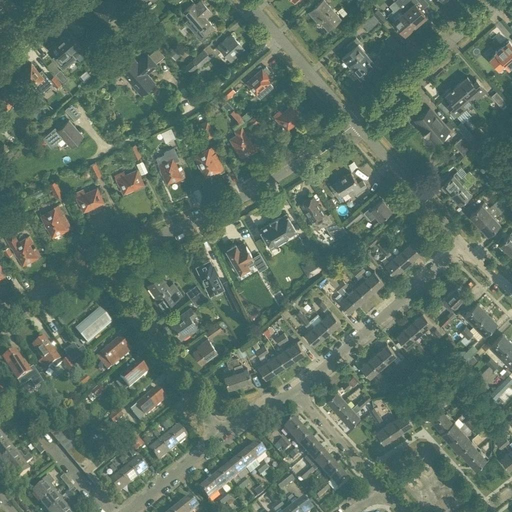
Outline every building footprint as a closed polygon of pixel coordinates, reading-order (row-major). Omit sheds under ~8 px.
[(110,0),(109,1),(108,0),(104,0),(94,8),(106,22),(113,17),(120,26),(129,19),(113,0),(110,0)] [(205,35),(214,27),(206,17),(212,12),(201,0),(199,0),(195,4),(194,2),(183,12),(205,35)] [(328,30),(341,18),(324,0),(322,0),(309,12),(318,22),(320,20),(328,30)] [(394,0),(395,1),(416,25),(426,16),(415,3),(418,0),(402,0),(403,0),(402,0),(394,0)] [(405,34),(416,25),(395,1),(390,6),(394,10),(388,15),(397,25),(396,25),(397,26),(397,25),(405,34)] [(381,23),(386,18),(377,8),(372,12),(381,23)] [(145,21),(151,17),(145,9),(139,13),(145,21)] [(368,30),(378,21),(371,13),(361,22),(368,30)] [(140,28),(145,23),(137,14),(132,19),(140,28)] [(76,37),(70,30),(60,38),(76,57),(79,54),(75,48),(82,42),(78,36),(76,37)] [(231,60),(245,48),(232,34),(218,45),(231,60)] [(395,49),(399,45),(390,34),(385,39),(395,49)] [(76,57),(60,38),(50,47),(56,54),(53,58),(62,69),(76,57)] [(150,50),(156,45),(150,38),(144,43),(150,50)] [(352,68),(367,55),(358,45),(361,43),(356,38),(346,46),(350,51),(342,58),(343,58),(344,57),(348,62),(348,63),(352,68)] [(90,44),(96,52),(101,48),(95,40),(90,44)] [(511,55),(511,44),(508,40),(495,52),(496,53),(490,58),(499,69),(505,63),(504,62),(511,55)] [(175,59),(182,53),(175,45),(168,52),(175,59)] [(200,67),(210,57),(203,49),(192,59),(200,67)] [(156,64),(148,55),(138,63),(135,60),(124,69),(135,82),(133,84),(141,93),(154,82),(146,73),(156,64)] [(373,61),(367,55),(352,68),(361,78),(360,78),(361,79),(373,68),(374,70),(383,62),(378,57),(373,61)] [(119,57),(113,62),(117,67),(124,62),(119,57)] [(191,71),(197,66),(192,60),(185,65),(191,71)] [(40,93),(52,82),(49,79),(41,69),(39,71),(32,62),(22,71),(28,78),(25,81),(30,86),(32,84),(40,93)] [(273,86),(267,79),(269,77),(268,76),(271,73),(266,67),(263,70),(262,69),(247,83),(260,98),(273,86)] [(63,83),(68,80),(66,78),(67,77),(60,69),(55,74),(63,83)] [(58,88),(62,85),(60,83),(61,83),(55,75),(49,79),(52,82),(55,87),(56,86),(58,88)] [(474,84),(471,80),(467,76),(456,85),(469,100),(475,95),(478,98),(486,91),(476,79),(477,81),(474,84)] [(7,107),(17,99),(6,85),(0,89),(0,99),(2,101),(0,102),(0,103),(4,108),(6,106),(7,107)] [(236,91),(229,85),(220,93),(226,100),(236,91)] [(469,100),(456,85),(453,88),(453,87),(451,89),(445,94),(452,102),(449,105),(447,104),(457,116),(466,109),(463,105),(469,100)] [(500,106),(505,102),(496,91),(491,96),(500,106)] [(38,118),(42,114),(24,92),(19,96),(38,118)] [(234,109),(227,101),(222,105),(226,110),(228,108),(232,111),(229,114),(237,124),(243,119),(234,109)] [(75,120),(81,115),(71,104),(65,109),(75,120)] [(304,116),(293,105),(282,115),(279,111),(273,116),(281,125),(282,124),(288,130),(304,116)] [(438,140),(449,131),(429,108),(416,120),(420,125),(418,126),(428,137),(432,133),(438,140)] [(245,121),(252,115),(248,111),(242,116),(245,121)] [(252,127),(260,120),(256,116),(248,123),(252,127)] [(0,127),(4,132),(8,128),(9,129),(9,128),(0,117),(0,127)] [(261,128),(269,120),(267,118),(259,125),(261,128)] [(84,136),(69,120),(58,130),(55,127),(43,138),(51,147),(63,137),(71,147),(84,136)] [(207,139),(215,135),(207,120),(199,124),(207,139)] [(449,120),(445,123),(451,129),(454,126),(449,120)] [(456,126),(464,135),(468,140),(473,146),(478,142),(473,136),(473,135),(461,121),(456,126)] [(177,124),(171,128),(174,135),(181,131),(177,124)] [(252,144),(242,127),(236,131),(238,135),(231,139),(241,157),(249,153),(249,154),(259,149),(255,142),(252,144)] [(166,143),(176,138),(171,128),(161,132),(166,143)] [(463,155),(474,146),(473,146),(468,140),(464,135),(453,144),(463,155)] [(135,159),(141,156),(135,143),(129,146),(135,159)] [(215,161),(212,155),(215,153),(212,147),(195,156),(206,177),(213,173),(214,174),(224,169),(219,159),(215,161)] [(477,152),(478,151),(474,147),(473,148),(462,158),(466,162),(477,152)] [(178,167),(173,157),(159,163),(168,183),(175,179),(176,180),(186,176),(183,169),(181,166),(178,167)] [(95,177),(102,174),(96,162),(89,165),(95,177)] [(144,184),(137,170),(124,176),(122,172),(115,175),(120,185),(121,185),(124,192),(144,184)] [(454,174),(442,184),(444,186),(442,187),(446,193),(448,191),(451,194),(472,175),(469,171),(461,177),(456,171),(453,173),(454,174)] [(359,183),(352,172),(335,182),(335,183),(331,185),(338,197),(342,194),(346,200),(367,186),(363,180),(359,183)] [(460,204),(471,194),(467,189),(472,184),(471,183),(476,179),(472,175),(451,194),(460,204)] [(490,185),(495,180),(491,176),(486,181),(490,185)] [(56,198),(63,194),(56,180),(49,184),(56,198)] [(104,202),(97,188),(83,194),(82,190),(75,193),(80,203),(81,203),(84,211),(104,202)] [(505,193),(500,197),(505,202),(503,203),(502,202),(500,204),(504,208),(511,201),(505,193)] [(330,223),(324,213),(313,196),(301,204),(312,221),(311,225),(313,228),(317,229),(321,227),(321,225),(325,226),(335,240),(345,233),(336,219),(330,223)] [(484,202),(470,215),(479,225),(491,213),(497,208),(500,212),(504,208),(500,204),(502,202),(503,203),(505,202),(500,197),(489,207),(484,202)] [(331,198),(327,200),(332,207),(336,205),(331,198)] [(391,210),(383,200),(383,199),(372,209),(370,207),(364,212),(371,220),(376,215),(380,220),(392,210),(391,209),(391,210)] [(61,233),(64,232),(72,227),(59,203),(54,206),(55,208),(42,216),(53,236),(60,232),(61,233)] [(488,235),(501,224),(495,217),(500,212),(497,208),(491,213),(479,225),(488,235)] [(347,228),(363,214),(359,210),(344,223),(347,228)] [(260,229),(270,246),(290,234),(290,235),(296,231),(286,214),(279,218),(269,223),(269,224),(260,229)] [(403,240),(407,236),(402,231),(398,234),(403,240)] [(500,245),(511,255),(511,254),(511,231),(506,238),(505,238),(504,239),(505,240),(500,245)] [(19,242),(13,233),(6,237),(12,247),(13,246),(23,264),(30,260),(31,261),(41,256),(30,236),(19,242)] [(308,251),(315,246),(308,235),(301,240),(308,251)] [(379,241),(375,236),(367,242),(371,247),(379,241)] [(348,250),(354,246),(350,239),(344,243),(348,250)] [(394,275),(403,267),(394,257),(389,251),(380,240),(376,244),(390,260),(385,265),(394,275)] [(236,244),(227,249),(233,260),(230,262),(236,271),(239,269),(240,272),(249,267),(249,266),(255,263),(259,271),(267,266),(259,253),(252,257),(251,256),(252,255),(246,246),(243,242),(237,246),(236,244)] [(412,260),(421,252),(412,242),(403,249),(412,260)] [(403,267),(412,260),(403,249),(394,257),(403,267)] [(318,258),(303,267),(308,277),(324,268),(318,258)] [(211,293),(223,287),(228,297),(231,303),(234,309),(240,306),(237,300),(234,294),(228,281),(222,284),(216,273),(218,272),(214,264),(212,264),(210,259),(197,265),(211,293)] [(360,264),(356,268),(361,274),(365,270),(360,264)] [(361,274),(356,268),(352,271),(357,277),(361,274)] [(375,289),(384,281),(375,271),(366,279),(375,289)] [(348,312),(357,304),(348,294),(344,289),(338,283),(330,273),(326,277),(344,297),(339,302),(348,312)] [(171,289),(161,275),(148,285),(158,298),(155,301),(161,310),(182,295),(175,286),(171,289)] [(348,285),(342,279),(338,283),(344,289),(348,285)] [(362,281),(357,286),(366,297),(375,289),(366,279),(362,281)] [(191,298),(202,290),(197,284),(186,291),(191,298)] [(366,297),(357,286),(352,291),(348,294),(357,304),(366,297)] [(450,311),(452,309),(465,296),(456,287),(442,301),(444,303),(444,302),(449,308),(448,309),(450,311)] [(196,305),(207,297),(202,290),(191,298),(196,305)] [(318,304),(323,310),(327,315),(323,319),(322,319),(332,330),(341,322),(331,311),(327,306),(322,300),(318,304)] [(475,325),(487,312),(477,303),(465,315),(475,325)] [(196,315),(191,307),(170,322),(177,332),(179,331),(183,337),(181,338),(198,327),(191,318),(195,315),(196,315)] [(299,310),(295,314),(310,330),(305,335),(314,345),(323,337),(314,327),(309,321),(299,310)] [(90,320),(89,318),(80,326),(81,327),(76,332),(85,343),(110,323),(100,311),(90,320)] [(473,333),(472,334),(479,340),(484,334),(485,335),(497,322),(487,312),(475,325),(470,330),(473,333)] [(423,313),(414,320),(423,331),(432,323),(423,313)] [(442,327),(451,319),(446,314),(438,322),(442,327)] [(314,327),(323,337),(332,330),(322,319),(314,327)] [(427,335),(423,331),(414,320),(406,328),(415,339),(419,334),(423,338),(427,335)] [(209,338),(222,329),(218,323),(205,332),(209,338)] [(464,335),(470,329),(466,326),(460,331),(464,335)] [(420,353),(424,350),(415,339),(406,328),(397,336),(406,346),(411,342),(415,347),(420,353)] [(437,338),(441,334),(436,328),(432,332),(437,338)] [(470,329),(464,335),(465,336),(461,340),(465,345),(470,341),(468,339),(472,334),(473,333),(470,330),(470,329)] [(279,344),(288,339),(284,332),(275,338),(279,344)] [(500,356),(511,344),(511,342),(503,333),(490,346),(500,356)] [(56,369),(62,364),(59,361),(60,360),(45,339),(33,347),(44,361),(40,364),(45,371),(53,365),(56,369)] [(106,369),(110,366),(129,350),(120,339),(101,355),(102,356),(98,359),(106,369)] [(202,363),(218,352),(208,339),(198,346),(199,348),(193,352),(202,363)] [(295,359),(305,353),(297,341),(287,348),(295,359)] [(240,357),(246,353),(241,343),(235,348),(240,357)] [(406,365),(397,354),(387,344),(378,351),(388,362),(393,358),(397,363),(402,369),(406,365)] [(510,366),(511,363),(511,344),(500,356),(510,366)] [(260,357),(268,351),(264,345),(255,350),(260,357)] [(462,365),(477,349),(473,345),(457,360),(462,365)] [(73,364),(80,359),(73,348),(65,353),(73,364)] [(285,366),(291,362),(295,359),(287,348),(277,354),(285,366)] [(429,355),(424,350),(420,353),(425,358),(429,355)] [(379,370),(388,362),(378,351),(370,359),(379,370)] [(23,365),(15,353),(4,360),(22,388),(33,381),(30,375),(32,374),(25,364),(23,365)] [(275,372),(279,370),(285,366),(277,354),(267,360),(275,372)] [(467,371),(477,361),(472,355),(462,366),(467,371)] [(490,366),(495,361),(491,356),(486,362),(490,366)] [(237,358),(232,359),(234,366),(236,372),(240,384),(252,380),(248,368),(244,369),(242,364),(240,364),(237,358)] [(70,375),(76,371),(67,359),(62,363),(70,375)] [(77,372),(86,365),(82,359),(73,366),(77,372)] [(379,370),(370,359),(361,367),(370,377),(379,370)] [(265,379),(275,372),(267,360),(258,367),(265,379)] [(493,369),(498,364),(495,361),(490,366),(493,369)] [(132,393),(145,381),(143,379),(148,375),(139,364),(120,379),(121,380),(116,384),(123,393),(128,389),(132,393)] [(506,369),(500,375),(504,379),(510,373),(506,369)] [(229,388),(240,384),(236,372),(225,376),(229,388)] [(379,378),(388,389),(393,386),(383,374),(379,378)] [(88,389),(86,385),(90,382),(86,376),(78,383),(82,388),(85,391),(88,389)] [(358,382),(353,376),(348,381),(353,386),(358,382)] [(345,390),(351,385),(348,381),(342,386),(345,390)] [(9,397),(5,392),(0,385),(0,398),(3,402),(9,397)] [(97,399),(105,392),(100,386),(91,393),(92,393),(87,397),(92,402),(96,398),(97,399)] [(458,400),(464,395),(458,387),(452,392),(458,400)] [(146,417),(166,400),(157,389),(137,407),(131,413),(136,418),(142,413),(146,417)] [(334,408),(345,399),(337,390),(326,400),(334,408)] [(364,396),(362,398),(366,402),(371,398),(367,393),(364,396)] [(366,402),(362,398),(357,402),(361,407),(366,402)] [(18,420),(28,412),(28,411),(29,410),(20,399),(9,408),(18,420)] [(342,417),(352,408),(345,399),(334,408),(342,417)] [(396,409),(401,406),(397,400),(392,403),(396,409)] [(434,423),(445,413),(437,404),(439,402),(437,403),(426,413),(434,423)] [(369,410),(373,416),(378,413),(374,407),(369,410)] [(350,426),(360,417),(352,408),(342,417),(350,426)] [(462,431),(474,421),(481,415),(476,410),(458,427),(454,422),(441,433),(450,442),(462,431)] [(114,425),(124,417),(119,411),(109,419),(114,425)] [(403,430),(413,424),(406,412),(396,419),(403,430)] [(378,413),(373,416),(377,422),(382,419),(378,413)] [(441,433),(454,422),(445,413),(434,423),(442,431),(441,432),(441,433)] [(394,437),(403,430),(396,419),(386,425),(394,437)] [(292,438),(303,429),(295,420),(284,429),(292,438)] [(474,421),(468,426),(471,430),(477,424),(474,421)] [(21,432),(25,429),(19,422),(15,425),(21,432)] [(52,436),(61,428),(56,423),(47,430),(52,436)] [(488,432),(493,427),(490,423),(484,428),(488,432)] [(384,443),(394,437),(386,425),(376,432),(384,443)] [(178,446),(188,438),(179,427),(169,434),(178,446)] [(497,431),(493,427),(488,432),(491,436),(497,431)] [(56,440),(65,433),(64,431),(61,428),(52,436),(56,440)] [(25,437),(29,434),(25,429),(21,432),(25,437)] [(300,447),(311,438),(303,429),(292,438),(300,447)] [(458,451),(470,440),(462,431),(450,442),(458,451)] [(59,445),(68,437),(65,433),(56,440),(59,445)] [(169,454),(178,446),(169,434),(160,442),(169,454)] [(505,445),(509,442),(505,436),(500,439),(505,445)] [(64,450),(73,442),(68,437),(59,445),(64,450)] [(282,447),(288,442),(284,438),(279,443),(282,447)] [(308,456),(318,446),(311,438),(300,447),(308,456)] [(501,449),(505,445),(500,439),(496,443),(501,449)] [(143,446),(138,441),(138,440),(131,446),(136,452),(143,446),(143,445),(143,446)] [(467,460),(478,450),(470,440),(458,451),(458,452),(459,451),(467,460)] [(36,450),(40,447),(35,442),(32,445),(36,450)] [(73,442),(64,450),(67,454),(77,447),(73,442)] [(159,461),(169,454),(160,442),(150,450),(159,461)] [(286,451),(291,446),(288,442),(282,447),(286,451)] [(0,462),(0,463),(14,452),(7,443),(0,448),(0,462)] [(256,463),(266,455),(257,444),(247,452),(256,463)] [(315,464),(326,455),(318,446),(308,456),(315,464)] [(41,456),(45,453),(40,447),(36,450),(41,456)] [(71,459),(81,451),(77,447),(67,454),(71,459)] [(293,460),(299,454),(295,450),(289,456),(293,460)] [(487,459),(478,450),(467,460),(476,469),(487,459),(489,458),(488,457),(487,459)] [(19,454),(16,451),(14,452),(0,463),(8,472),(25,459),(20,453),(19,454)] [(76,464),(85,456),(81,451),(71,459),(76,464)] [(509,469),(511,467),(511,453),(510,451),(500,458),(509,469)] [(247,470),(256,463),(247,452),(238,459),(247,470)] [(334,464),(326,455),(315,464),(311,468),(314,472),(315,473),(319,468),(323,473),(334,464)] [(33,460),(29,456),(25,459),(8,472),(16,483),(30,472),(26,466),(33,460)] [(79,468),(89,461),(85,456),(76,464),(79,468)] [(138,478),(148,470),(139,459),(129,467),(138,478)] [(237,478),(247,470),(238,459),(228,467),(237,478)] [(84,474),(93,466),(89,461),(79,468),(84,474)] [(263,464),(259,467),(264,473),(268,470),(263,464)] [(331,481),(341,472),(334,464),(323,473),(330,481),(331,481)] [(88,478),(92,474),(97,470),(93,466),(84,474),(88,478)] [(129,486),(138,478),(129,467),(120,474),(129,486)] [(228,485),(237,478),(228,467),(219,475),(228,485)] [(264,473),(259,467),(255,470),(260,476),(264,473)] [(309,477),(314,472),(311,468),(305,473),(309,477)] [(341,472),(331,481),(339,490),(349,481),(341,472)] [(305,473),(300,478),(303,482),(309,477),(305,473)] [(95,487),(100,483),(92,474),(88,478),(95,487)] [(119,494),(129,486),(120,474),(110,482),(119,494)] [(218,493),(221,498),(226,504),(229,507),(233,504),(226,495),(231,491),(227,486),(228,485),(219,475),(209,482),(218,493)] [(281,492),(294,481),(290,475),(276,486),(281,492)] [(41,488),(33,495),(41,505),(55,494),(54,493),(56,492),(52,486),(55,483),(49,476),(38,485),(41,488)] [(66,486),(69,483),(64,477),(61,480),(66,486)] [(245,479),(241,482),(245,488),(249,484),(245,479)] [(208,501),(218,493),(209,482),(200,490),(208,501)] [(245,488),(241,482),(236,485),(241,491),(245,488)] [(73,495),(77,492),(74,488),(69,483),(66,486),(70,491),(69,491),(73,495)] [(321,490),(324,494),(330,489),(326,485),(321,490)] [(258,496),(264,492),(260,487),(254,492),(258,496)] [(319,499),(324,494),(321,490),(315,495),(319,499)] [(46,511),(51,511),(62,503),(55,494),(41,505),(46,511)] [(289,502),(294,499),(289,494),(285,497),(289,502)] [(184,511),(194,511),(198,509),(190,498),(180,506),(184,511)] [(222,507),(226,504),(221,498),(217,501),(222,507)] [(296,511),(311,511),(312,511),(303,500),(294,508),(296,511)] [(62,503),(51,511),(69,511),(66,507),(69,505),(65,501),(62,503)] [(83,511),(90,507),(85,501),(81,504),(71,511),(83,511)] [(280,511),(284,507),(279,501),(275,504),(280,511)]
